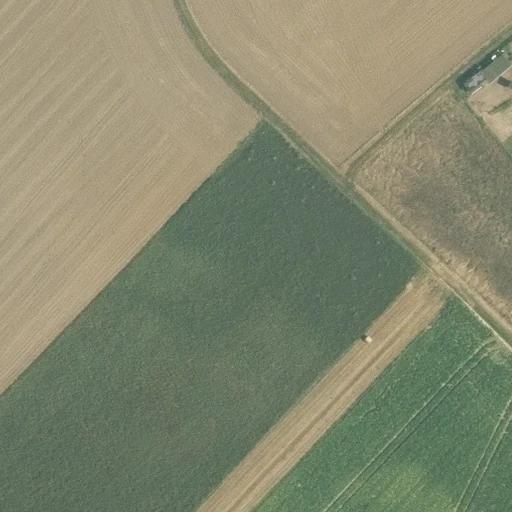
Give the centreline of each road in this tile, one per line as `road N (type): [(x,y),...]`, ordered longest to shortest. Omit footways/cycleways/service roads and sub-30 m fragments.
road 1 (track): [(179,0),(209,59),(511,341)]
road 2 (track): [(342,177),(511,30)]
